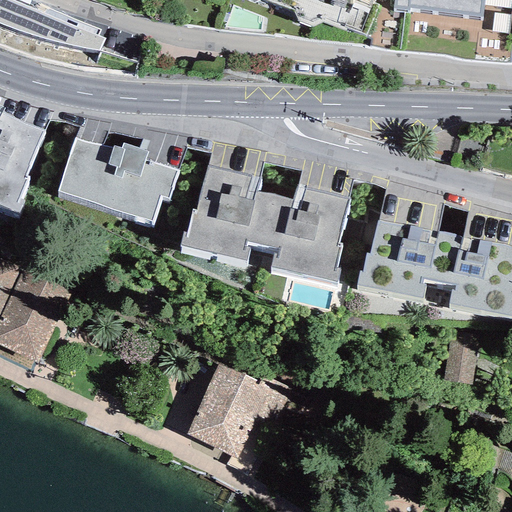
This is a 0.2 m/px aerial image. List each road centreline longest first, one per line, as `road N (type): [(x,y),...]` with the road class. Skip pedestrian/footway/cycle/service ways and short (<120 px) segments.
road 1 (residential): [(47,0),(181,37),(511,76)]
road 2 (secondary): [(0,71),(89,95),(274,103)]
road 3 (residential): [(274,103),(299,135),(511,194)]
road 4 (secondary): [(274,103),(511,110)]
